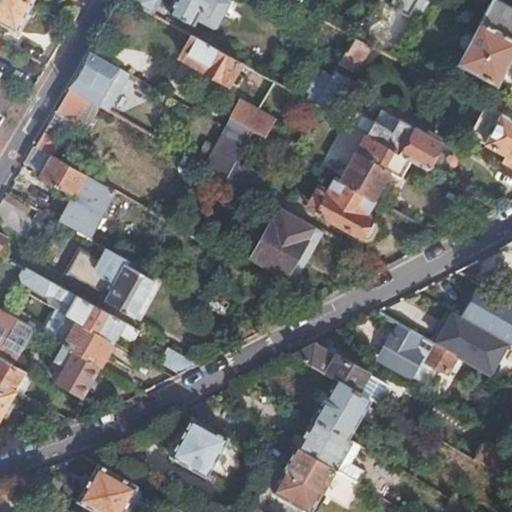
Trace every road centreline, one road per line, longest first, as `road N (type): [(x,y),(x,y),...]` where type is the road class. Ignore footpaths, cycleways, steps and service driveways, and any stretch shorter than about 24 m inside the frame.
road 1 (residential): [(511,215),(130,416),(0,463)]
road 2 (residential): [(0,175),(101,0)]
